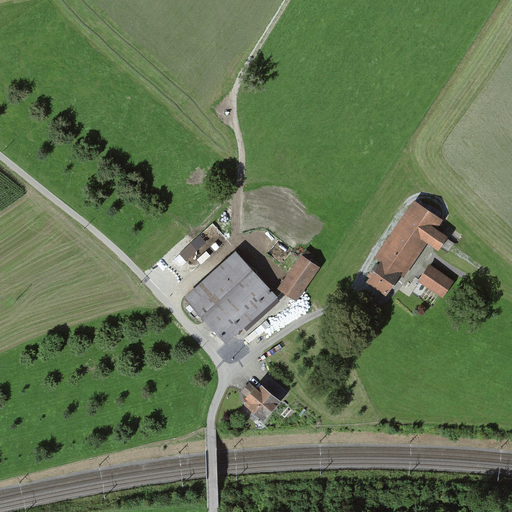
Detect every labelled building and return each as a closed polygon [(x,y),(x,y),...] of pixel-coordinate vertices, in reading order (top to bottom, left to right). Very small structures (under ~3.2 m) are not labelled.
[(443,224),(410,202),(372,259),(376,261),(362,283),(381,295),(396,272),(402,276),(423,243),(435,251),(444,238),(437,233),(443,224)] [(236,248),(184,295),(227,342),(279,295),(236,248)] [(301,252),(278,287),(297,300),(320,265),(301,252)] [(418,279),(443,296),(454,280),(429,262),(418,279)] [(244,401),(264,417),(286,390),(269,376),(258,390),(252,386),(245,394),(248,397),(244,401)]
